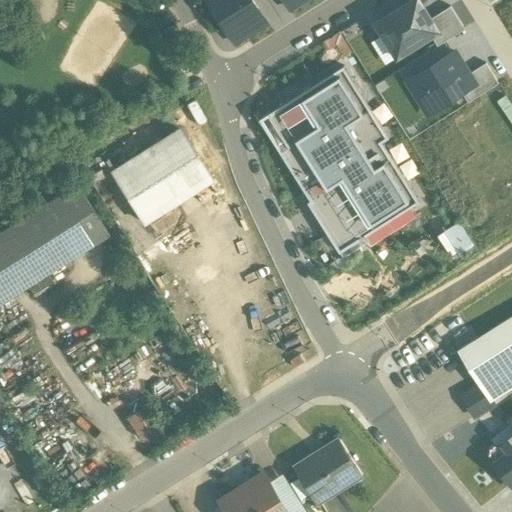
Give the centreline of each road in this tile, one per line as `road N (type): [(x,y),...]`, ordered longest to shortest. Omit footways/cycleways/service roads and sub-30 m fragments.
road 1 (residential): [(337,379),(342,337),(216,79)]
road 2 (unknown): [(151,485),(37,328),(39,309),(91,265)]
road 3 (residential): [(109,511),(287,401),(337,379)]
road 4 (track): [(511,249),(346,347)]
road 5 (residential): [(337,379),(455,511)]
road 6 (residential): [(348,0),(216,79)]
